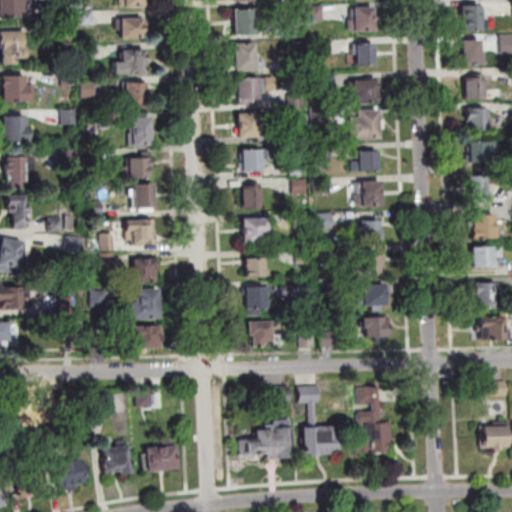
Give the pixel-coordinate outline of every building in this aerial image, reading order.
[(26,16),(0,16),(0,0),(21,0),(22,4),(26,4),(26,16)] [(309,22),(308,6),(323,6),(324,21),(309,22)] [(488,29),(462,30),(461,7),(481,6),(482,20),(488,20),(488,29)] [(374,7),(374,31),(355,32),(355,31),(349,31),(349,21),(355,20),(354,8),(374,7)] [(233,10),(253,9),(254,23),(257,23),(258,34),(234,35),(233,10)] [(94,10),(94,24),(79,25),(78,10),(94,10)] [(143,37),(121,38),(120,19),(142,18),(143,37)] [(286,38),(286,25),(302,24),(302,38),(286,38)] [(71,26),(72,39),(59,39),(58,26),(71,26)] [(0,31),(22,31),(23,47),(26,47),(26,58),(15,59),(15,64),(3,64),(2,44),(0,44),(0,31)] [(314,54),(314,40),(332,39),(333,54),(314,54)] [(463,66),(462,41),(481,41),(482,65),(463,66)] [(234,43),(255,43),(256,69),(235,70),(234,43)] [(356,45),(374,44),(375,66),(357,66),(356,45)] [(81,59),(81,46),(95,45),(96,58),(81,59)] [(114,62),(122,61),(121,50),(144,49),(145,75),(127,76),(127,74),(114,75),(114,62)] [(290,71),(289,58),(302,57),(303,71),(290,71)] [(62,85),(61,71),(74,71),(75,84),(62,85)] [(486,100),(466,100),(465,79),(470,78),(470,75),(485,74),(486,100)] [(27,84),(28,101),(3,102),(2,76),(24,75),(25,84),(27,84)] [(323,89),(310,89),(309,76),(323,76),(323,89)] [(275,77),(275,89),(259,90),(259,99),(249,99),(249,104),(240,104),(239,100),(238,100),(237,79),(275,77)] [(95,81),(95,96),(81,97),(80,82),(95,81)] [(376,81),(377,103),(354,104),(354,101),(345,102),(344,93),(349,93),(348,83),(353,83),(353,81),(376,81)] [(126,103),(125,83),(146,82),(147,102),(126,103)] [(304,93),(304,106),(288,107),(288,94),(304,93)] [(77,123),(62,124),(62,110),(76,109),(77,123)] [(312,124),(312,109),(330,109),(330,123),(312,124)] [(471,130),(471,121),(467,121),(467,109),(486,109),(487,129),(471,130)] [(357,111),(379,110),(380,139),(350,140),(349,119),(357,118),(357,111)] [(237,114),(257,113),(257,115),(263,115),(264,135),(258,135),(258,137),(238,138),(238,135),(235,135),(234,124),(237,124),(237,114)] [(97,115),(98,131),(84,131),(83,116),(97,115)] [(28,125),(29,143),(4,144),(2,117),(25,116),(25,125),(28,125)] [(129,133),(132,133),(132,118),(151,117),(152,144),(130,145),(129,133)] [(470,163),(469,143),(493,142),(494,149),(489,150),(490,162),(470,163)] [(314,158),(314,145),(330,144),(331,158),(314,158)] [(241,151),(261,150),(261,170),(242,171),(241,151)] [(358,152),(378,152),(379,171),(352,172),(351,162),(358,162),(358,152)] [(6,182),(5,157),(34,156),(35,181),(20,182),(20,187),(12,187),(12,182),(6,182)] [(150,158),(151,167),(148,167),(148,178),(123,179),(122,168),(128,167),(128,159),(150,158)] [(291,162),(306,161),(307,175),(292,176),(291,162)] [(488,202),(471,202),(470,177),(487,177),(488,202)] [(331,193),(315,193),(314,178),(331,178),(331,193)] [(306,180),(307,194),(293,194),(292,180),(306,180)] [(381,181),(382,207),(362,207),(362,206),(356,206),(355,196),(361,196),(361,182),(381,181)] [(154,207),(135,208),(133,185),(153,184),(154,207)] [(260,186),(261,208),(243,208),(242,187),(260,186)] [(25,227),(13,228),(12,207),(7,207),(6,195),(23,194),(24,205),(28,205),(28,213),(24,213),(25,227)] [(102,214),(88,215),(87,202),(102,201),(102,214)] [(295,228),(295,214),(308,214),(309,228),(295,228)] [(317,215),(332,214),(333,227),(318,228),(317,215)] [(63,231),(49,231),(48,217),(62,216),(63,231)] [(66,216),(75,217),(74,231),(64,230),(66,216)] [(472,240),(472,230),(473,230),(473,217),(494,216),(495,229),(500,229),(500,238),(495,238),(495,240),(472,240)] [(126,240),(125,220),(153,219),(154,244),(132,245),(132,239),(126,240)] [(242,220),(268,219),(269,242),(263,242),(263,244),(243,245),(242,220)] [(358,222),(380,221),(381,241),(359,242),(358,222)] [(101,250),(100,234),(113,234),(114,250),(101,250)] [(69,235),(84,237),(81,255),(66,252),(69,235)] [(0,247),(2,238),(23,243),(17,269),(9,267),(8,272),(0,270),(0,247)] [(502,247),(503,258),(493,258),(493,262),(497,262),(497,268),(473,269),(472,248),(502,247)] [(335,262),(319,262),(318,249),(335,248),(335,262)] [(310,250),(310,263),(296,264),(296,250),(310,250)] [(115,267),(101,267),(100,254),(114,253),(115,267)] [(382,256),(383,276),(356,277),(355,267),(363,267),(363,256),(382,256)] [(132,260),(156,258),(156,270),(154,270),(155,282),(133,283),(132,260)] [(263,258),(264,269),(269,268),(269,276),(264,276),(264,277),(245,277),(244,259),(263,258)] [(0,282),(2,282),(2,288),(19,288),(19,310),(0,310),(0,282)] [(332,282),(333,298),(320,299),(319,283),(332,282)] [(292,284),(312,283),(313,303),(293,304),(292,284)] [(477,310),(476,295),(475,295),(474,284),(497,284),(497,296),(495,296),(495,309),(477,310)] [(386,285),(387,306),(365,306),(364,286),(386,285)] [(246,310),(246,288),(266,287),(267,309),(261,309),(261,315),(249,316),(249,310),(246,310)] [(160,320),(132,321),(131,303),(137,303),(137,290),(159,289),(160,320)] [(91,291),(106,291),(106,307),(90,307),(91,291)] [(60,298),(73,298),(73,314),(60,315),(60,298)] [(65,318),(83,317),(84,333),(66,334),(65,318)] [(480,318),(505,317),(506,340),(480,341),(480,318)] [(387,321),(387,342),(377,342),(376,338),(366,338),(366,328),(363,328),(363,319),(383,318),(383,321),(387,321)] [(249,336),(249,323),(272,322),(273,344),(262,345),(262,347),(253,347),(252,336),(249,336)] [(0,323),(8,323),(8,341),(0,341),(0,323)] [(131,327),(159,326),(159,349),(138,349),(138,339),(132,339),(131,327)] [(321,347),(321,332),(335,331),(335,346),(321,347)] [(301,334),(314,333),(315,346),(301,347),(301,334)] [(95,349),(95,335),(109,335),(109,348),(95,349)] [(485,382),(506,381),(507,396),(486,397),(485,382)] [(298,387),(299,404),(308,403),(320,402),(320,385),(298,387)] [(263,387),(290,386),(291,404),(264,405),(263,387)] [(382,423),(380,388),(356,389),(358,425),(382,423)] [(136,391),(151,390),(152,408),(137,408),(136,391)] [(88,400),(91,416),(106,414),(103,397),(88,400)] [(382,423),(392,422),(392,443),(387,443),(388,454),(354,455),(353,437),(359,437),(358,425),(382,423)] [(41,427),(45,444),(67,440),(64,423),(41,427)] [(479,425),(507,424),(507,448),(480,449),(479,425)] [(301,427),(302,457),(319,457),(319,455),(335,455),(335,451),(340,451),(339,436),(334,436),(334,426),(301,427)] [(291,459),(289,427),(274,429),(275,432),(272,432),(272,430),(254,431),(255,440),(240,442),(241,457),(252,456),(255,458),(266,457),(266,462),(291,459)] [(0,444),(0,436),(15,434),(18,449),(1,452),(0,444)] [(102,449),(128,444),(133,475),(120,477),(119,472),(106,474),(102,449)] [(145,449),(148,473),(179,469),(176,445),(145,449)] [(51,466),(56,489),(85,484),(80,460),(51,466)] [(13,480),(37,475),(41,494),(17,499),(13,480)]
